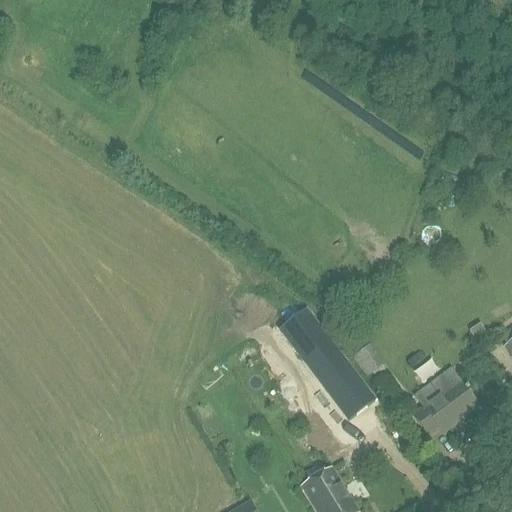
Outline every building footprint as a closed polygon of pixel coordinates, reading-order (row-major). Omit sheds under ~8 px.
[(364,351),(372,346),(356,323),(349,328),(364,351)] [(375,402),(321,331),(294,351),(349,422),(375,402)] [(381,349),(363,356),(374,384),(392,377),(381,349)] [(465,390),(460,384),(413,418),(427,437),(437,430),(441,435),(457,424),(456,422),(477,407),(467,393),(469,392),(467,389),(465,390)] [(207,511),(222,504),(171,405),(113,435),(152,511),(207,511)] [(314,511),(354,511),(326,471),(299,490),(314,511)]
